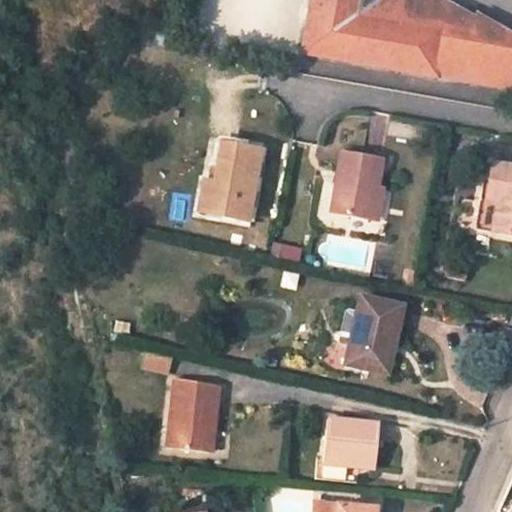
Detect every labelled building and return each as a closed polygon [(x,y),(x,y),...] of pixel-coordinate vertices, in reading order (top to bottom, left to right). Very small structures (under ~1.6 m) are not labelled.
[(357,14),(360,0),(312,0),(303,53),(436,76),(511,91),(511,35),(475,15),(475,18),(472,35),(444,30),(402,22),(357,14)] [(360,0),(357,14),(402,22),(444,30),(472,35),(475,18),(443,0),(360,0)] [(212,183),(207,213),(247,220),(258,150),(219,143),(212,183)] [(372,221),(378,188),(383,160),(342,152),(331,213),(372,221)] [(511,167),(492,164),(485,199),(498,202),(492,232),(511,235),(511,167)] [(197,211),(207,213),(212,183),(203,181),(197,211)] [(385,189),(378,188),(372,221),(378,222),(385,189)] [(475,229),(492,232),(498,202),(485,199),(481,198),(475,229)] [(273,241),(270,255),(299,261),(302,247),(273,241)] [(378,244),(377,261),(392,261),(392,244),(378,244)] [(447,267),(445,277),(464,280),(465,271),(447,267)] [(279,287),(295,290),(299,273),(283,270),(279,287)] [(360,297),(356,314),(349,346),(345,365),(386,374),(402,306),(360,297)] [(349,346),(356,314),(344,310),(337,344),(349,346)] [(168,374),(172,360),(147,355),(144,369),(168,374)] [(167,448),(211,453),(219,387),(175,381),(167,448)] [(327,419),(322,463),(375,469),(379,424),(327,419)] [(375,511),(376,510),(314,502),(313,511),(375,511)]
